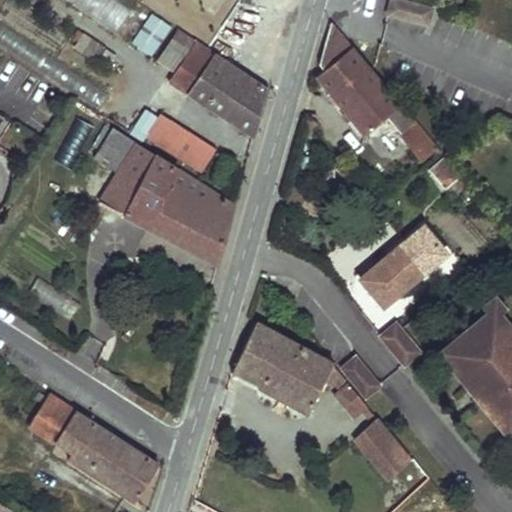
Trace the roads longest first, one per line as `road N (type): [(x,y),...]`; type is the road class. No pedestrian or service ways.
road 1 (tertiary): [(314,0),(186,453)]
road 2 (residential): [(0,329),(186,453)]
road 3 (unknown): [(164,0),(291,86)]
